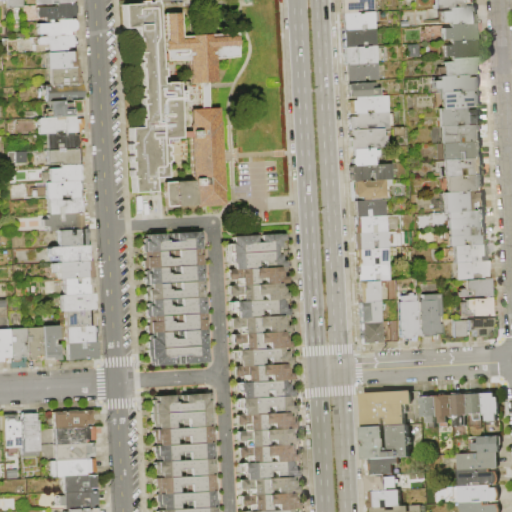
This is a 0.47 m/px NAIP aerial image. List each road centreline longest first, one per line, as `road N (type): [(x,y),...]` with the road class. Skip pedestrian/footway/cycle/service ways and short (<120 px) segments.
road 1 (residential): [(95,0),(125,511)]
road 2 (trunk): [(295,0),(315,371)]
road 3 (trunk): [(337,370),(316,0)]
road 4 (residential): [(497,0),(511,258)]
road 5 (residential): [(511,360),(337,370)]
road 6 (residential): [(210,225),(221,375)]
road 7 (trunk): [(345,511),(337,370)]
road 8 (trunk): [(315,371),(323,511)]
road 9 (residential): [(221,375),(229,511)]
